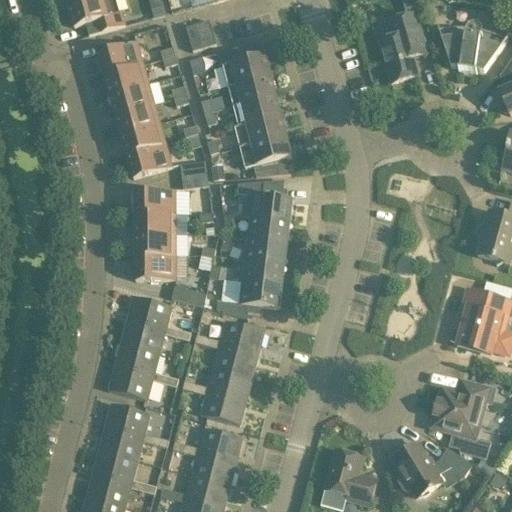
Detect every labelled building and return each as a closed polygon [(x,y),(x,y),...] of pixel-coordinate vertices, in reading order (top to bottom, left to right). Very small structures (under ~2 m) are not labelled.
[(65,0),(68,9),(100,0),(65,0)] [(88,40),(100,36),(125,29),(121,16),(119,17),(114,0),(100,0),(68,9),(74,31),(85,28),(88,40)] [(413,55),(424,52),(414,17),(387,24),(392,41),(378,44),(391,87),(417,80),(412,60),(413,55)] [(209,24),(185,31),(192,55),(216,48),(209,24)] [(458,74),(461,74),(464,75),(468,75),(476,77),(477,73),(484,75),(507,44),(501,41),(495,38),(492,37),(489,36),(481,35),(481,31),(479,28),(476,26),(472,25),(469,27),(466,29),(465,32),(461,32),(454,32),(448,32),(443,33),(438,33),(450,71),(458,70),(458,74)] [(104,80),(143,69),(136,45),(97,56),(104,80)] [(220,71),(223,70),(228,91),(270,80),(264,58),(259,60),(256,46),(217,57),(220,71)] [(162,63),(174,60),(172,52),(160,56),(162,63)] [(174,60),(162,63),(164,72),(177,68),(174,60)] [(511,60),(501,75),(511,82),(511,83),(506,92),(498,95),(502,105),(499,109),(503,116),(508,117),(509,119),(511,117),(511,60)] [(143,69),(104,80),(110,99),(148,88),(143,69)] [(270,80),(228,91),(233,110),(275,100),(270,80)] [(148,88),(110,99),(115,119),(154,108),(148,88)] [(171,95),(173,103),(186,99),(184,91),(171,95)] [(188,108),(186,99),(173,103),(176,111),(188,108)] [(275,100),(233,110),(238,130),(234,131),(280,119),(275,100)] [(201,106),(204,118),(213,116),(209,104),(201,106)] [(154,108),(115,119),(121,139),(159,128),(154,108)] [(216,128),(213,116),(204,118),(208,131),(216,128)] [(280,119),(234,131),(239,151),(285,139),(280,119)] [(126,158),(165,147),(159,128),(121,139),(126,158)] [(185,142),(198,139),(195,130),(183,134),(185,142)] [(511,137),(510,137),(506,153),(507,153),(503,167),(511,169),(511,137)] [(285,139),(239,151),(245,173),(253,171),(255,181),(289,179),(285,162),(290,161),(285,139)] [(206,147),(210,159),(219,156),(215,144),(206,147)] [(165,147),(126,158),(133,182),(171,171),(165,147)] [(181,181),(206,178),(205,166),(180,169),(181,181)] [(218,184),(223,183),(221,168),(211,169),(213,184),(217,184),(218,184)] [(206,178),(181,181),(183,194),(208,191),(206,178)] [(250,221),(289,226),(292,204),(262,201),(264,186),(238,188),(236,198),(252,200),(250,221)] [(135,219),(175,219),(175,194),(135,194),(135,219)] [(511,204),(510,204),(506,221),(488,216),(485,230),(476,234),(481,243),(477,259),(509,268),(511,260),(511,259),(511,204)] [(200,228),(213,226),(212,218),(199,219),(200,228)] [(175,219),(135,219),(135,239),(175,239),(175,219)] [(223,221),(225,233),(234,232),(232,219),(223,221)] [(247,243),(287,248),(289,226),(250,221),(247,243)] [(135,260),(175,259),(175,239),(135,239),(135,260)] [(231,242),(223,240),(220,253),(229,255),(231,242)] [(244,264),(284,269),(287,248),(247,243),(244,264)] [(201,260),(213,263),(215,254),(203,251),(201,260)] [(175,259),(135,260),(135,284),(175,284),(175,259)] [(211,274),(212,270),(213,263),(201,260),(198,272),(211,274)] [(284,269),(244,264),(242,286),(281,291),(284,269)] [(211,274),(209,282),(218,284),(220,272),(212,270),(211,274)] [(279,313),(281,291),(242,286),(239,307),(223,306),(218,305),(216,315),(247,323),(249,309),(279,313)] [(509,299),(510,290),(485,286),(483,295),(509,299)] [(203,311),(206,299),(174,291),(171,303),(203,311)] [(462,318),(465,319),(457,348),(509,362),(511,352),(511,336),(503,334),(510,305),(467,294),(461,316),(461,317),(462,318)] [(127,324),(166,335),(165,339),(177,342),(179,334),(167,331),(172,311),(133,300),(127,324)] [(127,324),(121,348),(160,358),(165,339),(166,335),(127,324)] [(220,345),(219,349),(258,360),(264,336),(225,325),(220,345)] [(179,334),(177,342),(189,345),(190,341),(191,337),(179,334)] [(208,342),(196,339),(195,343),(194,347),(206,350),(207,346),(208,342)] [(207,346),(206,350),(218,353),(213,372),(252,383),(258,360),(219,349),(220,345),(208,342),(207,346)] [(121,348),(115,371),(154,381),(153,385),(165,388),(167,380),(155,377),(160,358),(121,348)] [(115,371),(108,395),(127,400),(148,405),(153,385),(154,381),(115,371)] [(208,391),(207,395),(245,406),(252,383),(213,372),(208,391)] [(167,380),(165,388),(176,391),(178,387),(179,383),(167,380)] [(475,444),(486,403),(477,401),(480,389),(460,384),(457,396),(441,391),(433,419),(445,423),(441,435),(452,438),(448,451),(459,454),(459,457),(486,464),(490,448),(475,444)] [(194,396),(195,392),(196,388),(184,385),(183,389),(182,393),(194,396)] [(195,392),(194,396),(206,399),(200,419),(239,430),(245,406),(207,395),(208,391),(196,388),(195,392)] [(111,408),(105,432),(144,442),(142,446),(154,449),(157,441),(145,438),(150,418),(127,412),(111,408)] [(105,432),(99,455),(137,465),(142,446),(144,442),(105,432)] [(198,452),(197,456),(236,467),(242,443),(203,432),(198,452)] [(157,441),(154,449),(166,452),(167,448),(169,444),(157,441)] [(186,449),(174,446),(173,450),(172,454),(184,457),(185,453),(186,449)] [(185,453),(184,457),(196,460),(191,480),(230,490),(236,467),(197,456),(198,452),(186,449),(185,453)] [(478,474),(471,469),(472,468),(447,452),(439,464),(431,469),(419,450),(415,449),(392,463),(401,479),(398,481),(397,485),(403,494),(407,495),(410,493),(415,501),(418,501),(442,487),(438,481),(452,472),(471,484),(478,474)] [(369,510),(377,484),(358,479),(363,462),(335,454),(324,494),(347,500),(346,504),(369,510)] [(99,455),(93,478),(131,488),(131,491),(142,495),(144,487),(132,484),(137,465),(99,455)] [(481,463),(476,472),(490,481),(495,473),(481,463)] [(93,478),(87,501),(125,511),(127,504),(131,491),(131,488),(93,478)] [(186,499),(185,503),(220,511),(223,511),(230,490),(191,480),(186,499)] [(144,487),(142,495),(154,498),(155,494),(156,490),(144,487)] [(173,500),(174,495),(162,492),(161,496),(160,500),(172,503),(173,500)] [(173,500),(172,503),(184,507),(182,511),(220,511),(185,503),(186,499),(174,495),(173,500)] [(87,501),(83,511),(125,511),(87,501)]
